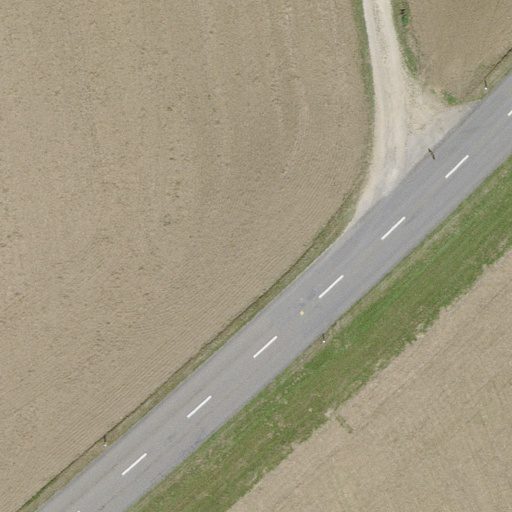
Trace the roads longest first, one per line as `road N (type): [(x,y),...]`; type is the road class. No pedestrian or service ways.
road 1 (tertiary): [(42,511),(441,199),(511,122)]
road 2 (track): [(441,199),(408,0)]
